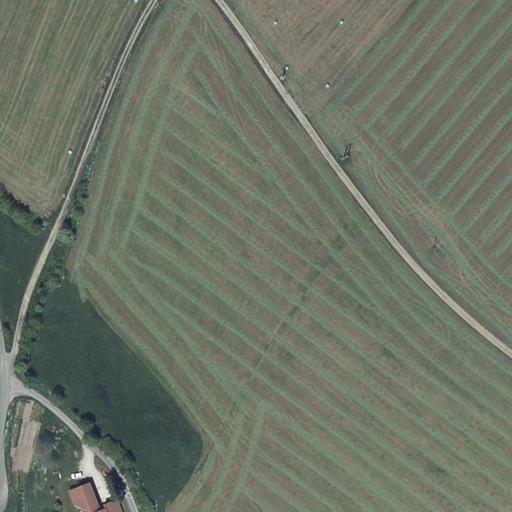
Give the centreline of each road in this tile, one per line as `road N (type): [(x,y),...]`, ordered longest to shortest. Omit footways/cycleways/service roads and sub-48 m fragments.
road 1 (unclassified): [(511,353),(425,289),(219,0)]
road 2 (unclassified): [(10,401),(25,312),(153,0)]
